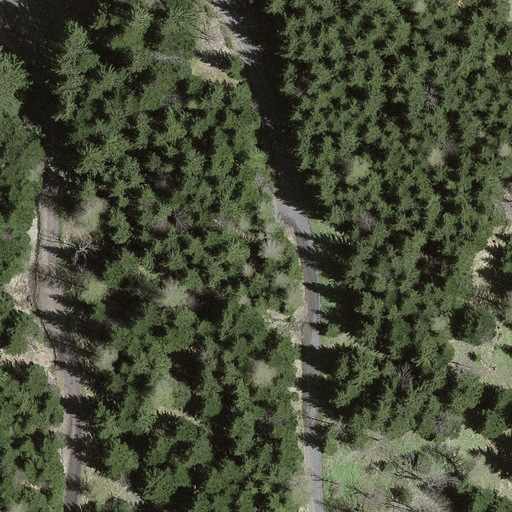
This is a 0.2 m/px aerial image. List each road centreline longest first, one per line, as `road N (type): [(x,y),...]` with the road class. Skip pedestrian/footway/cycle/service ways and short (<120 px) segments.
road 1 (track): [(325,511),(317,267),(301,190),(225,0)]
road 2 (track): [(104,511),(106,446),(63,284),(65,144),(10,0)]
